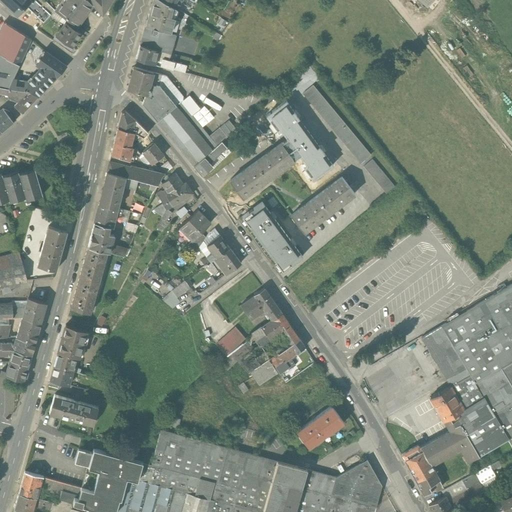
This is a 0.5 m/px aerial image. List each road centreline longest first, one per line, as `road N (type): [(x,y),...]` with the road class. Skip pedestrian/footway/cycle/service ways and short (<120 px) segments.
road 1 (residential): [(416,511),(340,377),(190,172),(133,105),(106,92)]
road 2 (secondary): [(106,92),(64,286),(0,509)]
road 3 (track): [(511,144),(397,0)]
road 4 (tertiary): [(0,150),(56,95),(106,92)]
